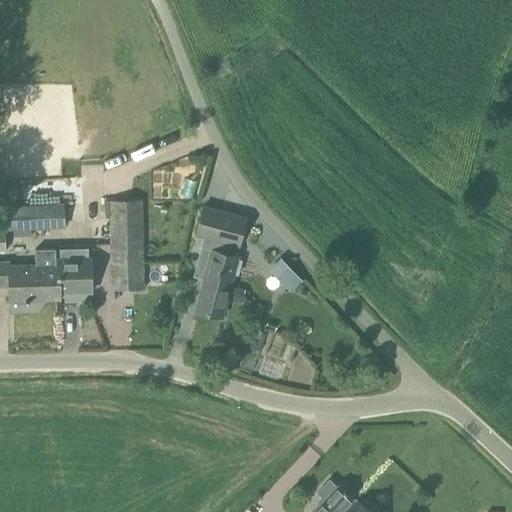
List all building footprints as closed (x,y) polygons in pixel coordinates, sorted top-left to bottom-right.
[(65,230),(63,206),(1,210),(0,187),(0,186),(0,251),(6,251),(5,232),(65,230)] [(69,204),(69,188),(21,190),(22,205),(69,204)] [(111,291),(145,290),(143,200),(109,201),(111,291)] [(246,219),(203,207),(196,235),(204,237),(194,276),(204,279),(196,310),(222,317),(234,274),(238,275),(241,261),(237,260),(238,257),(231,255),(234,245),(239,246),(246,219)] [(59,257),(59,263),(0,263),(0,286),(11,286),(11,300),(59,299),(59,296),(93,294),(91,255),(59,257)] [(345,511),(356,501),(342,489),(341,490),(329,479),(316,493),(321,497),(317,501),(320,504),(312,511),(345,511)] [(368,511),(356,501),(345,511),(368,511)]
